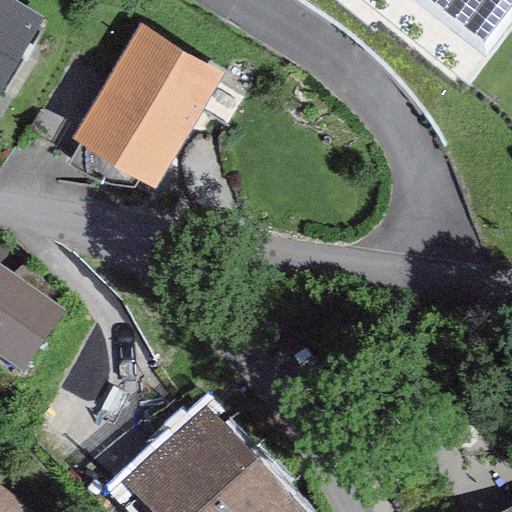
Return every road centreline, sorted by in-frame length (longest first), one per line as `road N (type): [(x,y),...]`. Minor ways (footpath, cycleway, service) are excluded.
road 1 (residential): [(97,226),(511,284)]
road 2 (residential): [(97,226),(258,376),(351,511)]
